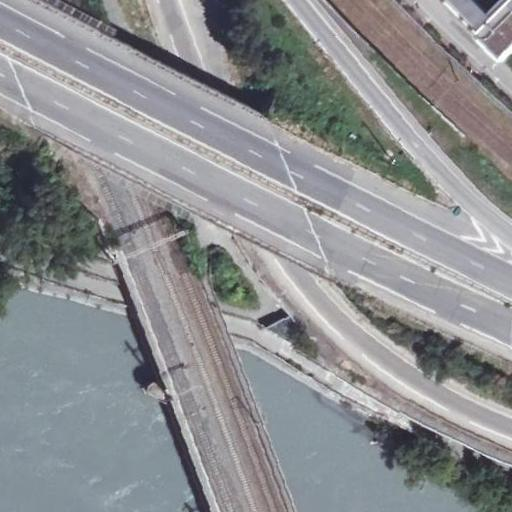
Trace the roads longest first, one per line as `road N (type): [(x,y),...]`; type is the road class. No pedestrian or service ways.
road 1 (trunk): [(168,0),(227,158),(296,277),(384,362),(511,431)]
road 2 (trunk): [(511,278),(0,22)]
road 3 (trunk): [(0,77),(511,325)]
road 4 (trunk): [(511,236),(455,190),(297,0)]
